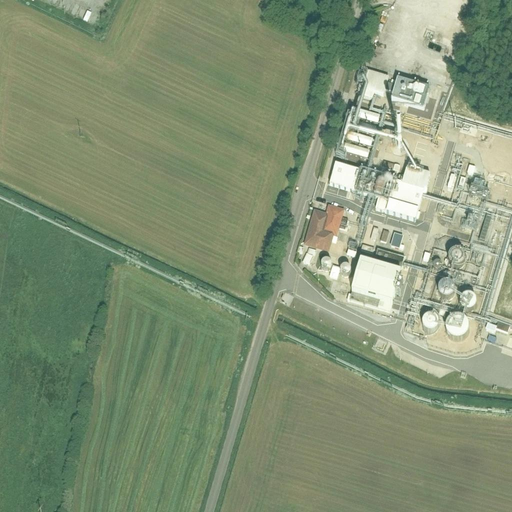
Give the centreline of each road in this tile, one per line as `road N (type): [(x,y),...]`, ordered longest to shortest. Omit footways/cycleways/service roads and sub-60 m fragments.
road 1 (unclassified): [(360,0),(209,511)]
road 2 (track): [(511,405),(415,390),(250,312)]
